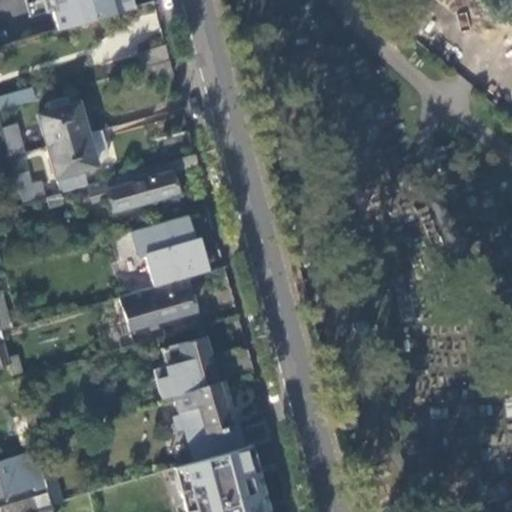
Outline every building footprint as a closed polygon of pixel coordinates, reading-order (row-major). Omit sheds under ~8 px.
[(25,0),(30,15),(52,10),(57,28),(129,7),(126,0),(25,0)] [(140,67),(168,58),(164,43),(136,51),(140,67)] [(141,83),(172,74),(168,58),(140,67),(136,68),(141,83)] [(0,107),(34,98),(31,87),(0,95),(0,107)] [(45,145),(84,134),(75,101),(66,104),(64,97),(46,102),(48,109),(36,113),(45,145)] [(0,128),(8,157),(21,152),(14,123),(0,127),(0,128)] [(158,158),(192,148),(187,128),(153,138),(158,158)] [(106,153),(99,130),(84,134),(93,163),(106,153)] [(93,163),(84,134),(45,145),(59,192),(86,184),(81,170),(94,167),(93,163)] [(170,172),(197,164),(194,153),(121,174),(123,179),(114,181),(116,185),(104,189),(106,195),(111,211),(176,192),(170,172)] [(21,203),(32,200),(29,190),(23,171),(13,175),(21,203)] [(121,174),(86,184),(90,200),(106,195),(104,189),(116,185),(114,181),(123,179),(121,174)] [(32,200),(43,197),(39,187),(29,190),(32,200)] [(184,212),(128,229),(136,255),(142,254),(151,285),(183,276),(200,271),(197,261),(196,262),(194,255),(200,254),(195,236),(191,237),(184,212)] [(193,309),(183,276),(151,285),(117,295),(127,328),(193,309)] [(208,312),(234,304),(229,286),(203,294),(208,312)] [(0,329),(12,326),(1,290),(0,290),(0,329)] [(212,383),(251,372),(245,348),(208,359),(201,335),(159,347),(164,365),(152,369),(160,398),(170,396),(212,383)] [(0,366),(9,364),(3,344),(0,344),(0,366)] [(35,385),(32,373),(13,379),(16,390),(35,385)] [(262,416),(233,425),(230,418),(222,420),(212,383),(170,396),(176,415),(169,417),(173,431),(180,429),(190,461),(211,455),(227,450),(255,441),(268,437),(262,416)] [(30,437),(39,435),(32,410),(23,413),(30,437)] [(273,511),(255,441),(190,461),(173,468),(185,511),(273,511)] [(0,459),(0,498),(33,489),(34,490),(44,487),(34,450),(0,459)] [(50,508),(49,504),(46,492),(0,505),(0,511),(35,511),(39,511),(50,508)] [(58,511),(56,502),(49,504),(50,508),(51,511),(58,511)]
